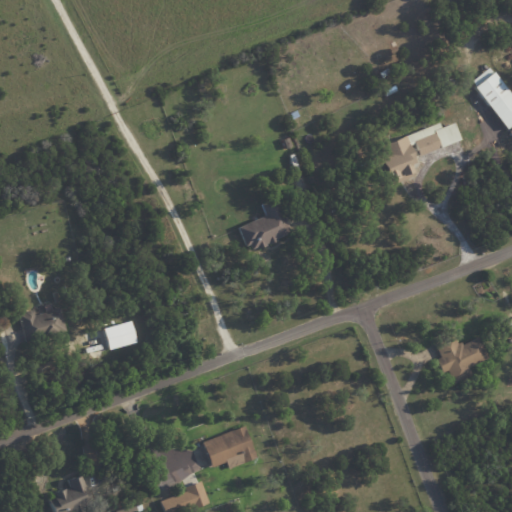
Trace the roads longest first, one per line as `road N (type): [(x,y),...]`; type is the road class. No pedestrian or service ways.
road 1 (residential): [(0,441),(511,250)]
road 2 (residential): [(439,511),(361,308)]
